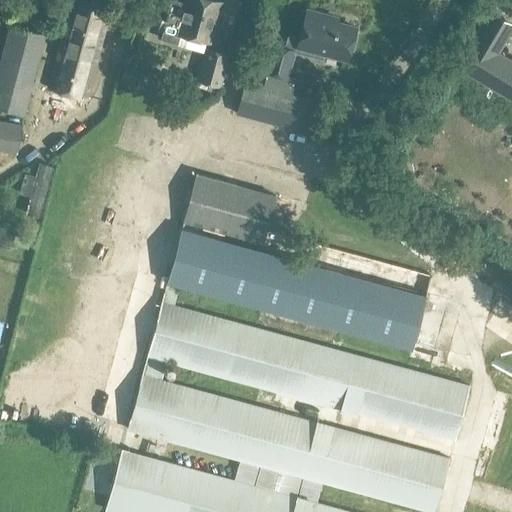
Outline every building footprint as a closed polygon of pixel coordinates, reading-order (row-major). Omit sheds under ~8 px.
[(75,0),(71,17),(67,16),(48,87),(88,97),(106,26),(101,25),(107,0),(75,0)] [(180,33),(209,41),(219,3),(206,0),(187,0),(186,4),(173,1),(162,39),(177,43),(180,33)] [(0,34),(7,8),(0,6),(0,151),(17,154),(22,124),(0,120),(0,34)] [(273,42),(265,70),(287,76),(294,51),(322,59),(324,52),(346,58),(355,26),(335,20),(336,16),(308,8),(300,38),(288,34),(285,45),(273,42)] [(496,14),(490,11),(457,67),(511,99),(511,69),(494,59),(497,53),(508,35),(490,25),(496,14)] [(206,47),(197,80),(220,87),(229,53),(206,47)] [(124,68),(121,79),(135,83),(138,71),(124,68)] [(140,74),(135,89),(144,91),(148,77),(140,74)] [(324,101),(264,85),(247,81),(237,115),(315,136),(324,101)] [(141,157),(116,151),(102,206),(127,212),(141,157)] [(52,168),(40,165),(36,177),(25,174),(20,192),(32,195),(27,214),(39,217),(52,168)] [(245,187),(197,174),(182,228),(230,241),(245,187)] [(182,229),(167,283),(411,349),(426,294),(261,249),(230,241),(182,228),(182,229)] [(433,273),(267,228),(261,249),(426,294),(427,295),(433,273)] [(179,288),(166,285),(146,358),(165,363),(260,388),(340,410),(454,440),(470,385),(174,304),(179,288)] [(165,363),(146,358),(127,430),(149,436),(240,461),(241,461),(322,483),(430,511),(435,511),(450,457),(335,426),(333,426),(255,405),(162,379),(165,363)] [(236,481),(235,480),(123,450),(106,511),(109,511),(351,511),(317,503),(236,481)]
